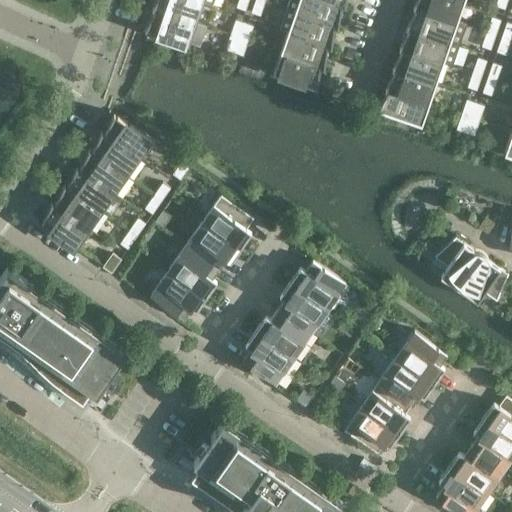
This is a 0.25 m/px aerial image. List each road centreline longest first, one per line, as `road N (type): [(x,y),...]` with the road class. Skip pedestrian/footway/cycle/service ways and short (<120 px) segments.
road 1 (residential): [(199,360),(0,224)]
road 2 (residential): [(394,495),(199,360)]
road 3 (residential): [(92,52),(77,91),(0,194)]
road 4 (residential): [(199,360),(285,233)]
road 5 (residential): [(394,495),(478,374)]
road 6 (residential): [(118,466),(0,381)]
